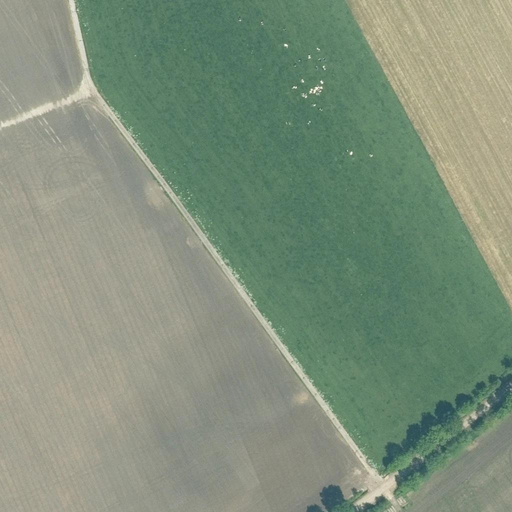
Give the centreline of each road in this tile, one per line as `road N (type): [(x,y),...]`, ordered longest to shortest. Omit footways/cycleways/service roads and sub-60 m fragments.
road 1 (track): [(90,90),(382,487)]
road 2 (unclassified): [(351,511),(511,386)]
road 3 (track): [(0,125),(90,90),(71,0)]
